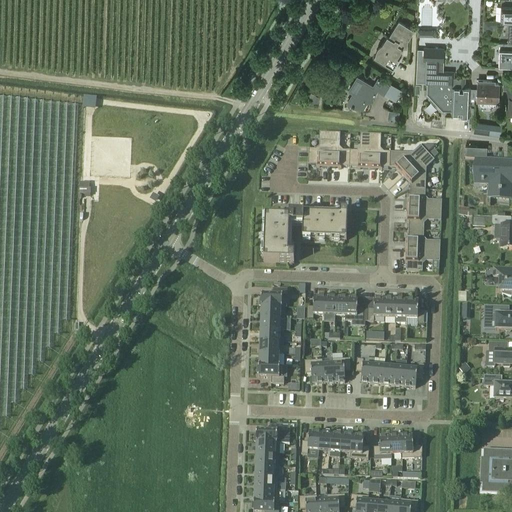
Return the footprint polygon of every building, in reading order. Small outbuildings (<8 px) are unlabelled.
[(511,0),(500,0),(501,5),(500,21),(508,21),(511,21),(511,0)] [(485,20),(484,28),(498,28),(499,20),(485,20)] [(407,40),(411,34),(413,30),(399,21),(388,37),(387,36),(382,44),(379,47),(378,48),(378,49),(377,50),(376,51),(376,53),(376,54),(375,56),(385,63),(389,56),(397,60),(398,59),(396,58),(402,48),(401,47),(407,47),(407,40)] [(511,43),(507,44),(500,44),(499,49),(499,65),(511,65),(511,43)] [(460,115),(469,116),(470,88),(461,88),(462,78),(453,78),(453,72),(437,71),(438,61),(443,61),(443,49),(425,48),(425,60),(426,60),(425,83),(425,88),(427,88),(426,93),(442,110),(447,111),(447,112),(451,112),(451,113),(460,113),(460,115)] [(377,89),(384,93),(384,94),(395,101),(402,90),(390,83),(389,84),(378,78),(373,86),(357,76),(349,90),(353,93),(347,102),(361,111),(369,98),(372,99),(377,89)] [(495,83),(495,81),(478,80),(477,101),(498,102),(499,84),(495,83)] [(503,90),(508,90),(507,113),(511,112),(511,81),(503,81),(503,90)] [(310,93),(308,99),(317,103),(319,98),(310,93)] [(484,134),(486,123),(474,121),(473,133),(484,134)] [(500,134),(502,123),(491,122),(490,132),(500,134)] [(328,169),(330,134),(320,134),(319,147),(316,151),(308,150),(308,166),(316,166),(316,169),(328,169)] [(340,135),(330,134),(328,169),(341,169),(341,167),(349,167),(350,152),(343,152),(340,148),(340,135)] [(357,170),(369,171),(371,136),(360,136),(360,149),(356,152),(350,152),(349,167),(357,168),(357,170)] [(371,136),(369,171),(382,171),(382,169),(390,169),(391,154),(384,153),(380,150),(381,136),(371,136)] [(420,147),(426,154),(434,147),(432,145),(423,145),(420,147)] [(477,160),(477,146),(466,146),(465,160),(477,160)] [(427,155),(426,154),(420,147),(413,154),(391,154),(390,169),(394,169),(402,178),(415,166),(427,155)] [(438,155),(434,151),(428,156),(433,160),(438,155)] [(410,186),(410,190),(425,191),(427,170),(427,169),(434,162),(427,155),(415,166),(402,178),(410,186)] [(490,183),(490,192),(490,198),(509,199),(509,193),(510,184),(511,184),(511,164),(506,164),(506,167),(502,167),(502,161),(489,161),(488,163),(476,163),(475,183),(481,183),(484,183),(490,183)] [(407,211),(441,212),(442,202),(429,202),(425,198),(425,191),(410,190),(410,199),(407,199),(407,211)] [(469,209),(459,209),(459,217),(469,218),(477,218),(478,212),(469,211),(469,209)] [(263,263),(293,264),(294,264),(294,256),(291,256),(288,256),(289,225),(302,226),(302,240),(303,240),(303,238),(310,238),(310,240),(317,240),(318,238),(324,239),(324,240),(332,241),(332,239),(338,239),(339,241),(346,241),(347,211),(340,211),(339,217),(289,215),(289,212),(288,215),(289,215),(289,219),(288,219),(265,219),(265,220),(267,220),(266,227),(265,226),(264,234),(266,234),(266,241),(264,241),(264,249),(266,249),(265,255),(263,256),(263,263)] [(427,222),(441,222),(441,212),(407,211),(406,223),(408,223),(408,231),(424,232),(424,225),(427,222)] [(511,226),(510,227),(511,219),(492,218),(484,218),(484,220),(472,219),(472,228),(484,229),(484,227),(492,227),(501,227),(500,249),(511,249),(511,226)] [(427,242),(423,239),(424,232),(408,231),(408,240),(405,240),(405,252),(416,252),(440,253),(440,243),(427,242)] [(408,272),(422,274),(422,267),(426,264),(439,264),(440,253),(416,252),(405,252),(405,265),(408,265),(408,272)] [(511,298),(511,277),(508,277),(508,270),(494,270),(493,278),(500,278),(499,293),(502,293),(502,296),(511,298)] [(285,309),(286,309),(287,291),(273,290),(273,297),(261,296),(261,301),(260,301),(259,307),(261,307),(261,308),(285,309)] [(325,298),(313,298),(313,309),(307,308),(306,321),(313,321),(313,316),(324,317),(325,298)] [(336,299),(325,298),(324,317),(335,317),(336,299)] [(346,299),(336,299),(335,317),(345,318),(346,318),(346,299)] [(346,299),(346,318),(345,318),(345,322),(363,323),(363,311),(357,310),(358,299),(346,299)] [(385,300),(374,300),(374,311),(368,311),(367,323),(374,323),(374,319),(385,319),(385,300)] [(396,301),(385,300),(385,319),(395,319),(396,301)] [(407,301),(396,301),(395,319),(406,320),(407,301)] [(418,302),(407,301),(406,320),(417,320),(417,325),(424,325),(424,313),(418,313),(418,302)] [(262,308),(261,320),(284,320),(285,309),(261,308),(262,308)] [(505,331),(506,333),(510,333),(511,332),(511,331),(511,316),(501,316),(501,308),(485,308),(484,319),(496,320),(495,331),(505,331)] [(284,320),(261,320),(261,331),(281,332),(284,332),(284,320)] [(261,331),(260,343),(280,344),(281,332),(261,331)] [(280,344),(260,343),(260,355),(280,356),(283,356),(283,344),(280,344)] [(511,366),(511,352),(502,352),(503,345),(490,345),(489,354),(495,354),(495,366),(503,366),(503,368),(510,369),(510,366),(511,366)] [(259,366),(259,367),(279,368),(284,368),(284,356),(283,356),(280,356),(260,355),(259,366)] [(332,366),(333,366),(334,385),(345,384),(344,373),(351,373),(350,360),(332,361),(332,366)] [(374,367),(363,366),(363,361),(357,361),(356,373),(362,374),(361,384),(372,386),(374,367)] [(322,366),(322,362),(304,363),(305,375),(311,375),(312,386),(323,385),(322,366)] [(458,370),(463,376),(470,370),(464,364),(458,370)] [(333,366),(332,366),(322,366),(323,385),(334,385),(333,366)] [(415,390),(416,379),(423,379),(424,367),(417,366),(417,371),(406,370),(404,388),(415,390)] [(279,379),(279,368),(259,367),(259,368),(257,368),(257,374),(258,374),(258,379),(271,379),(271,385),(284,386),(284,379),(279,379)] [(384,368),(374,367),(372,386),(383,387),(384,368)] [(395,369),(384,368),(383,387),(394,387),(395,369)] [(406,370),(395,369),(394,387),(404,388),(406,370)] [(511,386),(502,386),(502,378),(484,377),(484,388),(495,388),(494,401),(497,401),(497,403),(504,403),(504,401),(511,401),(511,386)] [(257,445),(280,446),(280,444),(277,444),(277,434),(282,434),(282,427),(269,426),(269,433),(256,432),(256,436),(254,436),(254,443),(256,443),(256,444),(257,444),(257,445)] [(319,452),(320,434),(309,433),(308,444),(302,443),(301,456),(308,456),(308,452),(319,452)] [(320,434),(319,452),(329,453),(331,435),(320,434)] [(340,454),(342,436),(331,435),(329,453),(329,459),(340,460),(340,454)] [(351,460),(352,436),(342,436),(340,454),(351,455),(350,460),(351,460)] [(353,436),(351,460),(368,461),(369,449),(363,448),(364,437),(353,436)] [(402,456),(401,437),(390,438),(391,456),(402,456)] [(412,437),(401,437),(402,456),(402,460),(422,460),(422,447),(413,447),(412,437)] [(391,456),(390,438),(379,438),(379,449),(373,449),(374,462),(391,461),(391,456)] [(279,457),(280,446),(257,445),(256,456),(279,457)] [(511,451),(483,451),(483,459),(479,459),(478,485),(480,485),(480,494),(505,495),(505,499),(511,499),(511,451)] [(279,468),(279,457),(256,456),(256,468),(279,468)] [(255,479),(278,480),(279,468),(256,468),(255,479)] [(255,479),(255,490),(278,491),(278,480),(255,479)] [(370,481),(370,482),(369,488),(369,494),(379,495),(381,482),(370,481)] [(278,503),(279,503),(284,503),(284,492),(278,491),(255,490),(254,502),(278,503)] [(327,502),(327,511),(339,511),(339,509),(345,509),(344,496),(327,497),(327,502)] [(355,511),(366,511),(368,503),(369,498),(368,498),(351,497),(350,509),(356,510),(355,511)] [(305,511),(316,511),(316,503),(317,503),(317,498),(316,498),(299,499),(299,511),(306,511),(305,511)] [(389,505),(388,511),(399,511),(400,501),(400,506),(389,505)] [(400,501),(399,511),(417,511),(418,503),(400,501)] [(279,511),(279,503),(254,502),(254,503),(254,504),(252,504),(251,511),(253,511),(279,511)] [(316,511),(327,511),(327,502),(317,503),(316,503),(316,511)] [(368,503),(366,511),(377,511),(378,504),(368,503)]
